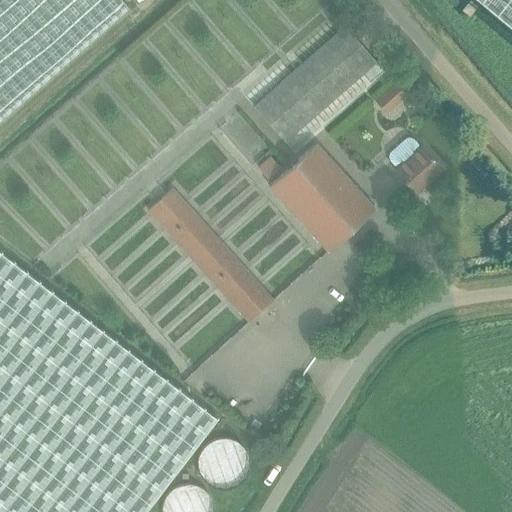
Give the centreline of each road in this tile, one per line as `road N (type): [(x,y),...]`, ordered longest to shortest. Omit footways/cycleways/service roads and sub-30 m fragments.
road 1 (unknown): [(350,384),(282,350),(277,334),(373,221),(398,223),(453,295)]
road 2 (unclassified): [(268,511),(373,348),(431,303),(511,287)]
road 3 (unclassified): [(511,148),(381,0)]
